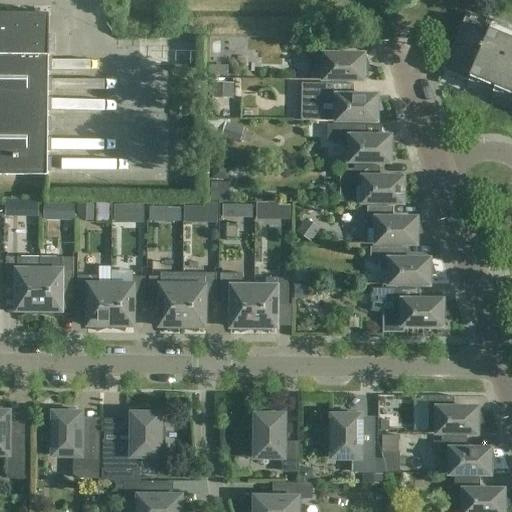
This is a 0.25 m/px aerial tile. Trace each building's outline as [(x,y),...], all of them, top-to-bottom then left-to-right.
[(0,175),(49,176),(49,14),(0,13),(0,175)] [(511,100),(511,38),(465,18),(443,71),(511,100)] [(143,42),(142,57),(165,58),(166,43),(143,42)] [(341,44),(315,44),(308,43),(308,65),(324,65),(324,80),(364,81),(364,72),(369,70),(365,57),(367,57),(367,56),(341,55),(341,44)] [(107,90),(106,74),(53,76),(53,92),(107,90)] [(377,122),(377,112),(382,111),(378,98),(380,98),(380,96),(354,96),(354,85),(328,84),(328,106),(337,106),(337,121),(377,122)] [(52,95),(52,110),(93,110),(93,95),(52,95)] [(367,126),(341,125),(328,125),(328,142),(341,143),(341,147),(350,147),(350,162),(390,163),(390,153),(396,152),(391,139),(393,139),(393,137),(367,137),(367,126)] [(105,169),(105,156),(54,155),(54,168),(105,169)] [(354,166),(354,188),(351,190),(351,198),(355,203),(403,204),(403,194),(409,193),(405,180),(406,180),(406,178),(380,178),(380,167),(354,166)] [(98,203),(98,221),(115,222),(115,203),(98,203)] [(151,206),(151,221),(172,222),(173,206),(151,206)] [(416,245),(416,235),(422,234),(418,220),(419,221),(419,219),(393,219),(393,208),(368,207),(367,229),(376,229),(376,244),(416,245)] [(406,248),(381,248),(372,248),(371,262),(381,263),(381,270),(389,270),(389,285),(429,286),(429,276),(435,274),(431,261),(433,261),(433,260),(406,260),(406,248)] [(39,314),(40,258),(6,258),(6,288),(17,288),(17,310),(16,310),(16,311),(24,311),(26,317),(39,313),(39,314)] [(40,258),(39,314),(40,314),(40,313),(53,317),(55,312),(63,312),(63,311),(62,311),(62,289),(73,289),(74,258),(40,258)] [(182,330),(183,274),(161,273),(161,277),(149,277),(149,304),(160,304),(160,326),(159,326),(159,327),(167,327),(169,332),(182,328),(182,330)] [(217,274),(183,274),(182,330),(183,330),(183,328),(196,333),(198,327),(206,327),(206,326),(205,326),(205,304),(217,304),(217,274)] [(253,331),(254,331),(254,287),(243,287),(243,274),(221,274),(220,304),(232,305),(231,326),(230,326),(230,328),(238,328),(240,333),(253,329),(253,331)] [(110,329),(111,329),(111,286),(99,285),(100,277),(77,276),(77,303),(89,303),(88,325),(87,325),(87,326),(95,326),(97,332),(110,328),(110,329)] [(111,286),(111,329),(111,328),(124,332),(126,327),(134,327),(134,325),(133,325),(133,303),(145,304),(145,277),(133,277),(133,286),(111,286)] [(266,287),(254,287),(254,331),(255,329),(267,333),(269,328),(278,328),(278,327),(276,327),(277,305),(288,305),(289,279),(266,278),(266,287)] [(419,289),(394,289),(372,289),(371,311),(402,311),(402,326),(442,327),(443,317),(448,315),(444,302),(446,302),(446,301),(419,301),(419,289)] [(350,328),(360,329),(360,318),(350,318),(350,328)] [(454,397),(429,397),(428,419),(437,419),(437,434),(477,434),(477,425),(483,423),(479,410),(480,410),(480,409),(454,409),(454,397)] [(0,455),(9,456),(8,479),(27,479),(28,441),(9,440),(9,413),(3,413),(3,409),(0,408),(0,455)] [(50,427),(49,442),(53,442),(53,456),(75,457),(75,478),(98,479),(99,437),(82,437),(82,414),(75,414),(75,410),(61,409),(60,414),(54,413),(53,428),(50,427)] [(103,470),(104,470),(104,480),(137,481),(138,470),(138,457),(160,458),(160,444),(164,444),(164,429),(160,429),(161,415),(154,415),(154,411),(139,410),(139,415),(132,414),(132,442),(104,442),(103,470)] [(256,416),(256,458),(284,459),(283,472),(297,472),(297,443),(284,443),(284,416),(278,416),(278,412),(263,411),(263,416),(256,416)] [(328,430),(328,445),(332,445),(332,459),(354,459),(354,473),(374,473),(374,444),(361,444),(361,416),(354,416),(354,412),(339,412),(339,416),(332,416),(332,430),(328,430)] [(490,475),(490,466),(496,464),(492,451),(493,451),(493,450),(467,450),(467,438),(442,438),(441,460),(450,460),(450,475),(490,475)] [(503,511),(503,507),(509,505),(505,492),(507,492),(507,491),(480,490),(480,479),(455,479),(455,501),(463,501),(463,511),(503,511)] [(125,483),(125,497),(138,497),(138,511),(185,511),(185,504),(181,504),(181,497),(154,497),(154,484),(125,483)] [(251,504),(250,511),(297,511),(298,499),(311,499),(312,485),(283,485),(283,498),(255,498),(255,505),(251,504)]
